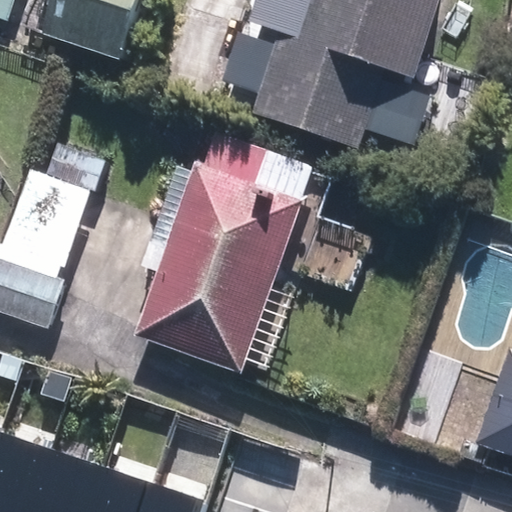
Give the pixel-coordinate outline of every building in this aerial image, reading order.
[(0,0),(0,22),(9,26),(17,0),(0,0)] [(49,42),(123,69),(147,0),(44,0),(33,30),(51,37),(49,42)] [(253,112),(359,151),(367,130),(412,146),(431,93),(417,88),(449,0),(254,0),(225,82),(259,94),(253,112)] [(210,109),(240,25),(185,5),(155,89),(210,109)] [(141,340),(247,379),(308,207),(263,191),(276,156),(220,136),(208,171),(199,168),(191,193),(178,188),(146,274),(162,278),(141,340)] [(0,313),(49,333),(65,290),(0,263),(0,313)] [(511,352),(479,447),(511,458),(511,352)] [(0,511),(50,432),(0,400),(0,511)]
